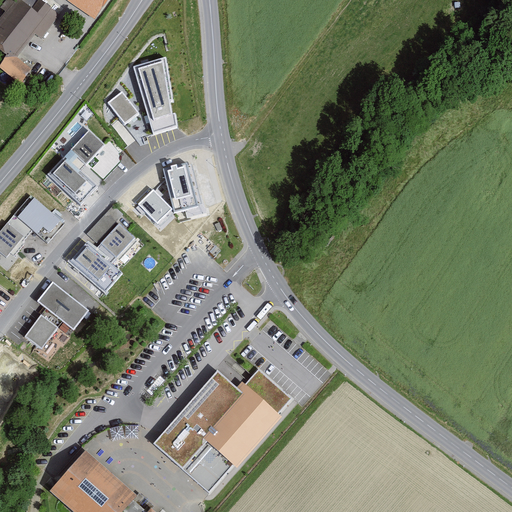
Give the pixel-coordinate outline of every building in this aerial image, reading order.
[(32,13),(16,0),(0,20),(0,57),(7,63),(12,62),(17,61),(36,37),(43,42),(61,20),(39,3),(32,13)] [(102,0),(74,0),(94,13),(102,0)] [(175,123),(164,58),(136,66),(155,129),(175,123)] [(12,62),(7,63),(0,71),(0,73),(24,92),(37,76),(17,61),(12,62)] [(137,112),(122,93),(110,102),(125,121),(137,112)] [(130,144),(142,133),(133,123),(127,128),(120,120),(114,125),(130,144)] [(103,144),(89,131),(72,149),(86,162),(103,144)] [(95,185),(65,158),(51,173),(81,200),(95,185)] [(186,164),(165,170),(175,210),(196,205),(186,164)] [(170,209),(153,192),(140,204),(157,221),(170,209)] [(59,219),(35,198),(19,216),(37,231),(43,224),(49,229),(59,219)] [(22,235),(8,223),(0,232),(0,249),(6,254),(22,235)] [(133,236),(119,224),(102,242),(116,255),(133,236)] [(120,271),(87,243),(73,259),(106,288),(120,271)] [(91,309),(54,281),(39,301),(48,308),(27,336),(44,349),(64,322),(75,331),(91,309)] [(217,374),(156,442),(209,489),(234,462),(237,464),(280,417),(275,413),(288,399),(259,373),(246,387),(242,384),(235,391),(217,374)] [(141,492),(88,447),(52,489),(80,511),(164,511),(155,504),(152,508),(137,496),(141,492)]
